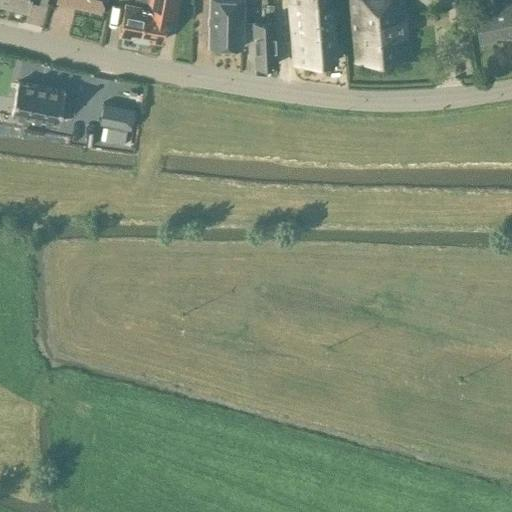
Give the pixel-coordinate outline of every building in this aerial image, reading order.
[(4,0),(3,3),(27,10),(29,0),(46,5),(47,0),(4,0)] [(100,11),(102,0),(57,0),(58,1),(100,11)] [(120,34),(141,38),(148,0),(134,0),(134,4),(125,2),(120,34)] [(148,0),(141,38),(161,41),(166,15),(175,16),(178,0),(148,0)] [(210,0),(209,46),(243,47),(243,0),(210,0)] [(291,32),(334,28),(332,0),(314,0),(289,3),(291,32)] [(403,0),(350,0),(355,61),(409,57),(403,0)] [(511,1),(474,9),(481,43),(503,38),(503,36),(508,35),(510,40),(511,39),(511,1)] [(274,21),(253,21),(255,65),(276,65),(274,21)] [(334,28),(291,32),(294,63),(337,59),(334,28)] [(18,82),(12,114),(23,116),(46,120),(58,123),(61,109),(73,111),(76,96),(64,94),(65,90),(48,87),(48,86),(35,84),(35,85),(18,82)] [(103,102),(99,123),(104,124),(101,138),(123,142),(126,128),(131,129),(135,108),(103,102)]
